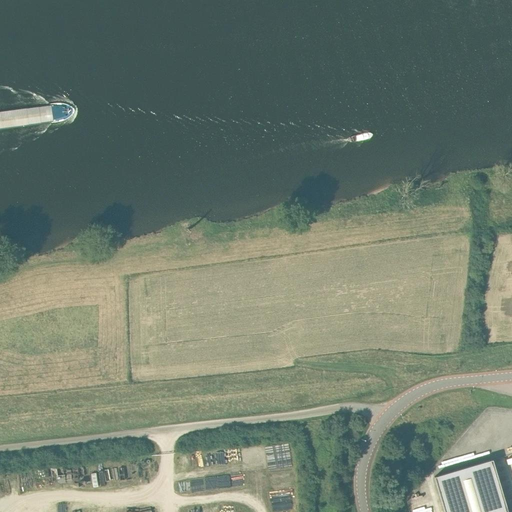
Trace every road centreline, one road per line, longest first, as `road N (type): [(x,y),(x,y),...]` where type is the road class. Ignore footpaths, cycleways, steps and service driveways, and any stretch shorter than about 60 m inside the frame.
road 1 (unclassified): [(0,450),(345,408),(383,422)]
road 2 (residential): [(511,376),(425,389),(383,422)]
